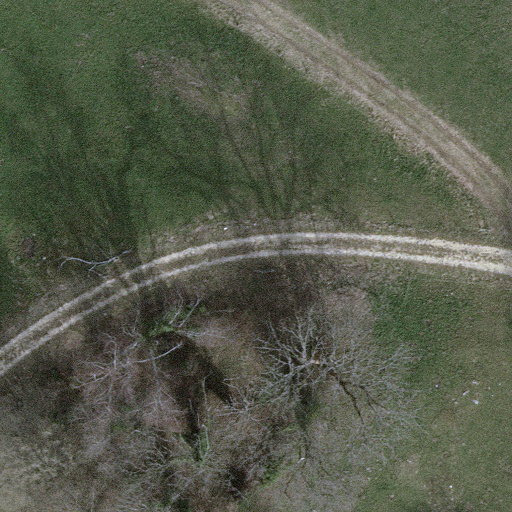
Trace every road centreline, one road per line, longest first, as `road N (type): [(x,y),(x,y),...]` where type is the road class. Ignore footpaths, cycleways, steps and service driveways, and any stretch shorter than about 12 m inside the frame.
road 1 (track): [(0,376),(140,282),(262,253),(365,250),(511,263)]
road 2 (track): [(511,212),(450,156),(224,0)]
